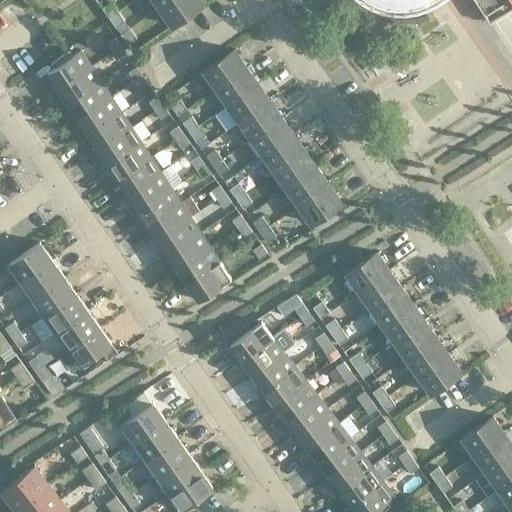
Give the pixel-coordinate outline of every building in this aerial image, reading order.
[(202,3),(199,0),(168,0),(159,7),(171,24),(202,3)] [(511,7),(511,0),(475,0),(489,22),(511,7)] [(111,2),(102,8),(109,17),(118,11),(111,2)] [(125,20),(118,11),(109,17),(116,26),(125,20)] [(130,27),(121,34),(124,39),(133,32),(130,27)] [(137,37),(133,32),(124,39),(128,44),(137,37)] [(121,45),(116,36),(107,43),(112,51),(121,45)] [(127,53),(121,45),(112,51),(118,59),(127,53)] [(247,66),(234,49),(204,70),(216,88),(247,66)] [(48,72),(58,87),(92,66),(81,50),(73,55),(69,50),(51,62),(54,67),(48,72)] [(101,81),(92,66),(58,87),(68,102),(101,81)] [(142,74),(136,66),(127,72),(133,80),(142,74)] [(258,83),(247,66),(216,88),(228,104),(258,83)] [(148,82),(142,74),(133,80),(139,88),(148,82)] [(111,96),(101,81),(68,102),(78,117),(111,96)] [(270,100),(258,83),(228,104),(240,121),(270,100)] [(385,86),(375,92),(388,112),(398,105),(385,86)] [(163,103),(157,95),(148,102),(154,110),(163,103)] [(121,111),(111,96),(78,117),(88,133),(121,111)] [(180,98),(171,105),(174,110),(183,103),(180,98)] [(282,116),(270,100),(240,121),(251,138),(282,116)] [(169,111),(163,103),(154,110),(160,118),(169,111)] [(187,108),(183,103),(174,110),(178,115),(187,108)] [(131,126),(121,111),(88,133),(98,148),(131,126)] [(192,116),(183,122),(190,131),(198,125),(192,116)] [(294,133),(282,116),(251,138),(263,154),(294,133)] [(184,133),(178,125),(169,131),(175,139),(184,133)] [(205,134),(198,125),(190,131),(196,141),(205,134)] [(141,141),(131,126),(98,148),(108,163),(141,141)] [(189,141),(184,133),(175,139),(180,147),(189,141)] [(305,150),(294,133),(263,154),(275,171),(305,150)] [(151,156),(141,141),(108,163),(118,178),(151,156)] [(215,149),(207,155),(213,165),(222,158),(215,149)] [(317,166),(305,150),(275,171),(287,188),(317,166)] [(205,163),(199,155),(190,161),(196,169),(205,163)] [(161,171),(151,156),(118,178),(128,193),(161,171)] [(229,168),(222,158),(213,165),(220,174),(229,168)] [(210,171),(205,163),(196,169),(201,177),(210,171)] [(329,183),(317,166),(287,188),(298,204),(329,183)] [(171,186),(161,171),(128,193),(138,208),(171,186)] [(239,182),(230,189),(237,198),(246,192),(239,182)] [(341,201),(329,183),(298,204),(311,222),(341,201)] [(225,192),(220,184),(211,190),(216,198),(225,192)] [(181,201),(171,186),(138,208),(148,223),(181,201)] [(231,200),(225,192),(216,198),(222,207),(231,200)] [(252,201),(246,192),(237,198),(243,207),(252,201)] [(191,216),(181,201),(148,223),(158,238),(191,216)] [(246,221),(240,213),(231,220),(237,228),(246,221)] [(262,215),(253,222),(260,231),(269,225),(262,215)] [(201,231),(191,216),(158,238),(168,253),(201,231)] [(252,230),(246,221),(237,228),(243,236),(252,230)] [(273,230),(269,225),(260,231),(264,237),(273,230)] [(277,236),(273,230),(264,237),(268,242),(277,236)] [(211,246),(201,231),(168,253),(178,268),(211,246)] [(52,259),(40,241),(6,265),(18,282),(52,259)] [(267,251),(261,243),(252,249),(258,257),(267,251)] [(221,261),(211,246),(178,268),(187,283),(221,261)] [(346,273),(359,290),(389,269),(377,251),(346,273)] [(64,275),(52,259),(18,282),(30,299),(64,275)] [(231,277),(221,261),(187,283),(198,299),(231,277)] [(401,286),(389,269),(359,290),(371,307),(401,286)] [(75,292),(64,275),(30,299),(42,316),(75,292)] [(413,302),(401,286),(371,307),(382,324),(413,302)] [(87,309),(75,292),(42,316),(54,332),(87,309)] [(322,300),(313,306),(317,312),(326,306),(322,300)] [(309,310),(303,302),(294,309),(300,317),(309,310)] [(425,319),(413,302),(382,324),(394,340),(425,319)] [(330,311),(326,306),(317,312),(321,317),(330,311)] [(99,325),(87,309),(54,332),(65,349),(99,325)] [(314,318),(309,310),(300,317),(305,325),(314,318)] [(335,318),(326,325),(332,334),(341,328),(335,318)] [(436,336),(425,319),(394,340),(406,357),(436,336)] [(230,345),(241,360),(273,336),(261,320),(230,345)] [(15,322),(6,329),(12,337),(21,331),(15,322)] [(111,343),(99,325),(65,349),(78,367),(111,343)] [(348,337),(341,328),(332,334),(339,343),(348,337)] [(27,339),(21,331),(12,337),(18,345),(27,339)] [(329,340),(324,332),(315,338),(320,346),(329,340)] [(284,350),(273,336),(241,360),(252,374),(284,350)] [(448,352),(436,336),(406,357),(418,374),(448,352)] [(11,347),(4,337),(0,340),(0,353),(1,354),(11,347)] [(335,348),(329,340),(320,346),(326,354),(335,348)] [(295,364),(284,350),(252,374),(263,388),(295,364)] [(358,352),(349,358),(356,367),(365,361),(358,352)] [(461,370),(448,352),(418,374),(430,391),(461,370)] [(39,356),(30,362),(35,370),(44,364),(39,356)] [(28,370),(21,361),(11,368),(17,378),(28,370)] [(350,369),(344,361),(335,367),(341,376),(350,369)] [(371,370),(365,361),(356,367),(362,377),(371,370)] [(50,372),(44,364),(35,370),(41,378),(50,372)] [(306,378),(295,364),(263,388),(274,403),(306,378)] [(356,377),(350,369),(341,376),(347,384),(356,377)] [(35,380),(28,370),(17,378),(24,388),(35,380)] [(317,393),(306,378),(274,403),(285,417),(317,393)] [(382,385),(373,391),(379,401),(388,394),(382,385)] [(371,399),(365,391),(356,397),(362,405),(371,399)] [(328,407),(317,393),(285,417),(296,431),(328,407)] [(395,404),(388,394),(379,401),(386,410),(395,404)] [(376,407),(371,399),(362,405),(368,413),(376,407)] [(119,425),(131,443),(165,419),(153,402),(119,425)] [(339,421),(328,407),(296,431),(307,446),(339,421)] [(505,433),(493,416),(462,437),(475,455),(505,433)] [(177,436),(165,419),(131,443),(143,459),(177,436)] [(350,436),(339,421),(307,446),(318,460),(350,436)] [(392,429),(386,421),(377,427),(383,435),(392,429)] [(79,433),(94,454),(106,446),(90,424),(79,433)] [(397,437),(392,429),(383,435),(389,443),(397,437)] [(511,453),(511,442),(505,433),(475,455),(486,471),(511,453)] [(188,452),(177,436),(143,459),(155,476),(188,452)] [(361,450),(350,436),(318,460),(329,475),(361,450)] [(88,455),(81,445),(70,452),(77,462),(88,455)] [(105,450),(96,456),(101,464),(110,458),(105,450)] [(372,465),(361,450),(329,475),(340,489),(372,465)] [(412,458),(407,450),(398,456),(404,464),(412,458)] [(200,469),(188,452),(155,476),(167,493),(200,469)] [(511,478),(511,453),(486,471),(498,488),(511,478)] [(116,466),(110,458),(101,464),(107,472),(116,466)] [(418,466),(412,458),(404,464),(409,472),(418,466)] [(99,472),(92,462),(82,469),(89,479),(99,472)] [(383,479),(372,465),(340,489),(351,503),(383,479)] [(3,490),(16,507),(48,483),(35,466),(3,490)] [(439,466),(430,472),(436,482),(445,475),(439,466)] [(213,487),(200,469),(167,493),(179,510),(213,487)] [(106,481),(99,472),(89,479),(96,489),(106,481)] [(452,485),(445,475),(436,482),(443,491),(452,485)] [(511,503),(511,478),(498,488),(510,505),(511,503)] [(394,494),(383,479),(351,503),(357,511),(380,511),(390,505),(386,500),(394,494)] [(43,511),(61,499),(48,483),(16,507),(19,511),(43,511)] [(128,483),(119,489),(125,497),(134,491),(128,483)] [(139,499),(134,491),(125,497),(131,505),(139,499)] [(112,511),(123,505),(116,495),(105,502),(112,511)] [(70,511),(61,499),(43,511),(70,511)] [(462,499),(453,506),(457,511),(464,511),(469,509),(462,499)]
